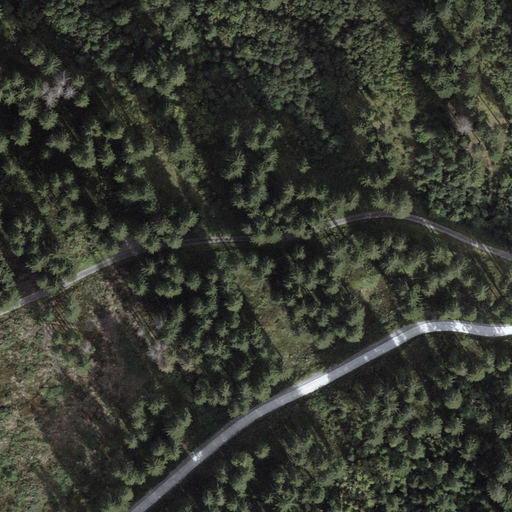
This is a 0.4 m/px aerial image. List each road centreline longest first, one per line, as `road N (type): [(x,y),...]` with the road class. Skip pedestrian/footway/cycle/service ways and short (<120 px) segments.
road 1 (track): [(0,312),(139,250),(282,237),(377,214),(429,223),(511,258)]
road 2 (track): [(131,511),(242,421),(411,336),(511,330)]
